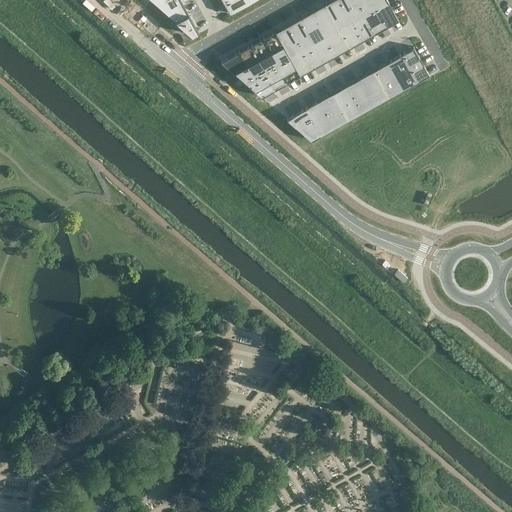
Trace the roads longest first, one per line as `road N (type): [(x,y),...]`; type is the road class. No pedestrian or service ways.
road 1 (tertiary): [(400,246),(346,221),(176,70)]
road 2 (unclassified): [(287,0),(176,70)]
